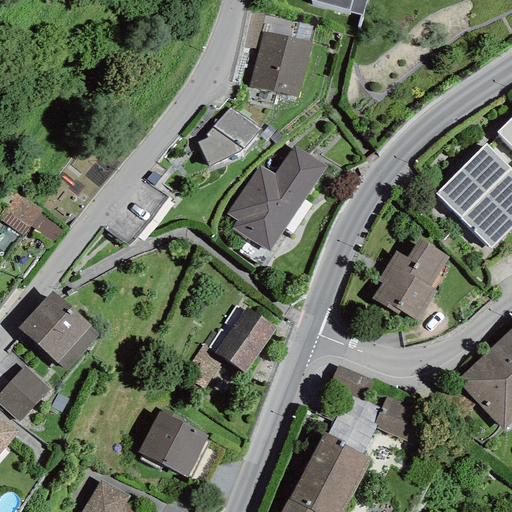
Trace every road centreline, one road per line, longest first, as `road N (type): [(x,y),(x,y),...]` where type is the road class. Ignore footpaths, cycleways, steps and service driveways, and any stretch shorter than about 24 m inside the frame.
road 1 (residential): [(232,0),(182,109),(0,333)]
road 2 (tertiary): [(511,66),(448,108),(377,177),(307,329)]
road 3 (residential): [(511,297),(461,339),(407,363),(307,329)]
road 4 (tertiary): [(307,329),(238,511)]
